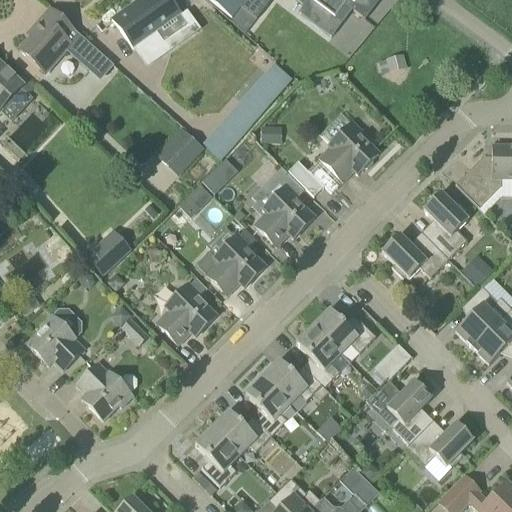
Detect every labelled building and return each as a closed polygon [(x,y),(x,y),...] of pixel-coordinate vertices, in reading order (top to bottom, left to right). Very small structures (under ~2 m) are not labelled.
[(167,0),(144,0),(111,24),(132,52),(154,36),(162,47),(186,30),(179,19),(180,18),(167,0)] [(363,24),(381,0),(247,0),(246,2),(239,11),(254,23),(272,0),(290,0),(302,9),(308,2),(333,22),(343,8),(363,24)] [(36,36),(19,55),(44,77),(70,47),(65,42),(73,33),(50,13),(32,33),(36,36)] [(0,69),(0,111),(21,89),(0,69)] [(232,149),(284,91),(267,77),(216,135),(232,149)] [(360,173),(361,174),(363,172),(367,172),(371,168),(371,164),(378,158),(363,142),(365,140),(352,127),(328,150),(329,152),(318,163),(342,186),(358,170),(361,172),(360,173)] [(168,171),(194,143),(182,132),(156,160),(168,171)] [(511,183),(511,150),(491,151),(491,162),(485,162),(484,160),(455,189),(479,213),(500,192),(500,184),(511,183)] [(188,222),(236,175),(224,163),(176,209),(188,222)] [(323,192),(297,167),(288,176),(313,202),(323,192)] [(299,237),(314,222),(299,207),(302,205),(286,189),(262,213),(266,217),(254,229),(275,251),(293,233),(299,238),(300,238),(299,237)] [(425,242),(448,264),(466,246),(456,235),(467,224),(464,222),(467,219),(456,207),(453,210),(440,197),(422,215),(433,225),(431,227),(431,232),(433,233),(425,242)] [(0,237),(12,227),(3,217),(0,220),(0,237)] [(223,233),(203,249),(211,257),(230,241),(223,233)] [(205,278),(226,300),(244,282),(250,288),(251,287),(250,286),(265,271),(250,256),(253,254),(237,238),(213,262),(217,266),(205,278)] [(405,281),(408,283),(419,272),(429,283),(448,264),(425,242),(417,250),(415,248),(411,248),(409,250),(398,239),(381,256),(394,269),(391,272),(402,283),(405,281)] [(82,257),(85,261),(84,262),(101,280),(113,269),(97,250),(93,246),(82,257)] [(475,258),(460,273),(477,288),(491,273),(475,258)] [(156,328),(177,349),(195,331),(201,337),(202,336),(201,335),(216,320),(201,305),(204,303),(188,287),(164,311),(168,315),(156,328)] [(454,336),(471,352),(511,313),(500,302),(496,306),(482,291),(464,309),(472,318),(454,336)] [(32,314),(26,306),(18,311),(24,320),(32,314)] [(120,331),(131,320),(121,310),(110,321),(120,331)] [(506,351),(511,357),(511,314),(511,313),(471,352),(488,369),(506,351)] [(359,358),(375,342),(353,320),(352,321),(352,322),(345,329),(329,314),(312,331),(340,359),(350,349),(359,358)] [(26,349),(41,364),(40,364),(41,365),(46,360),(62,375),(83,353),(73,344),(74,343),(51,319),(39,331),(42,333),(26,349)] [(131,323),(121,332),(128,340),(139,351),(149,341),(131,323)] [(311,363),(303,372),(324,393),(324,392),(339,377),(331,368),(340,359),(312,331),(295,348),(311,363)] [(294,380),(279,365),(262,382),(290,409),(299,400),(305,406),(312,399),(319,407),(329,397),(324,392),(324,393),(303,372),(294,380)] [(87,411),(87,410),(102,425),(118,409),(120,412),(132,400),(109,377),(108,378),(98,368),(76,389),(91,405),(86,410),(87,411)] [(252,422),(270,441),(286,425),(280,419),(290,409),(262,382),(245,398),(260,414),(252,422)] [(413,386),(401,398),(388,386),(377,397),(377,396),(366,407),(370,412),(386,413),(397,424),(390,431),(408,450),(428,430),(420,422),(421,420),(422,415),(420,414),(431,403),(413,386)] [(228,415),(211,432),(239,460),(249,451),(255,456),(270,441),(252,422),(244,431),(228,415)] [(460,457),(472,445),(455,427),(444,438),(442,436),(438,436),(436,438),(428,430),(408,450),(405,452),(424,471),(434,461),(445,472),(448,469),(451,472),(462,460),(460,457)] [(230,470),(239,460),(211,432),(194,449),(209,464),(200,473),(219,492),(235,476),(230,470)] [(369,466),(359,476),(370,486),(380,476),(369,466)] [(511,511),(511,489),(507,485),(486,505),(478,497),(480,496),(464,480),(437,507),(442,511),(463,511),(468,507),(473,511),(511,511)] [(312,511),(319,505),(309,494),(305,498),(290,483),(272,501),(281,510),(278,511),(312,511)] [(142,511),(131,501),(120,511),(142,511)]
